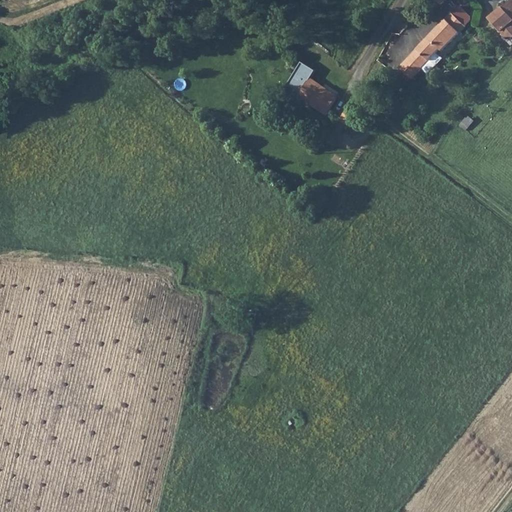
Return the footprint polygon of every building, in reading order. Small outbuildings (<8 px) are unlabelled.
[(463,10),(455,17),(460,23),(470,12),(470,9),(461,0),(457,0),(455,3),(463,10)] [(500,24),(508,33),(511,29),(511,0),(503,0),(491,10),(501,22),(500,24)] [(453,5),(451,4),(442,15),(400,58),(412,69),(422,59),(437,44),(440,41),(441,42),(454,29),(456,27),(460,23),(455,17),(463,10),(455,3),(453,5)] [(427,65),(442,50),(437,44),(422,59),(427,65)] [(314,63),(302,55),(284,81),(323,106),(334,89),(314,76),(308,72),(314,63)] [(343,121),(351,125),(358,110),(350,106),(343,121)]
